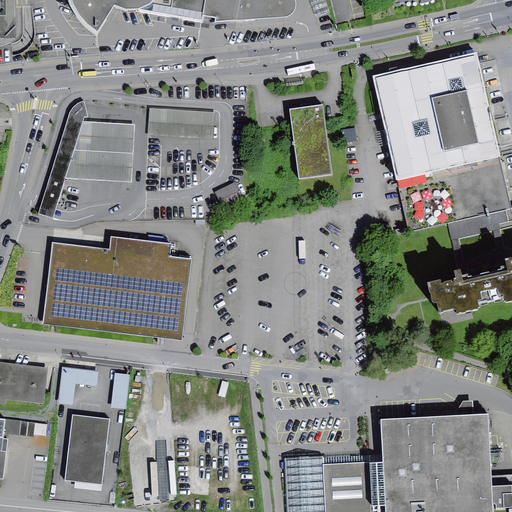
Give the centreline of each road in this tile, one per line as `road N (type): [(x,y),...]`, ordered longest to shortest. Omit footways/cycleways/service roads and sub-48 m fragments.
road 1 (residential): [(0,338),(438,385),(511,408)]
road 2 (primary): [(499,17),(304,57),(34,79)]
road 3 (tertiary): [(0,243),(36,103),(34,79)]
